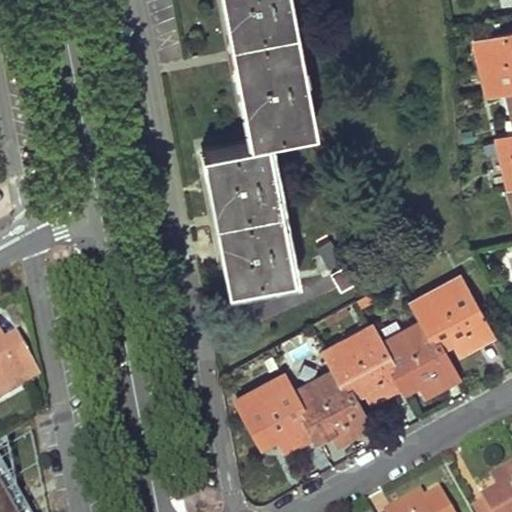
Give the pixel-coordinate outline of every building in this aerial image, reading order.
[(225,0),(235,47),(252,138),(203,148),(231,285),(285,274),(279,242),(284,241),(283,234),(278,234),(266,176),(270,175),(269,166),(265,166),(259,137),(306,127),(298,80),(302,79),(301,71),(295,72),(282,0),(225,0)] [(511,31),(474,40),(485,89),(489,89),(511,83),(511,31)] [(511,83),(489,89),(491,94),(507,91),(511,113),(511,83)] [(511,135),(498,139),(509,188),(511,187),(511,135)] [(358,280),(348,262),(331,271),(339,288),(358,280)] [(489,334),(459,277),(412,302),(422,321),(436,346),(450,338),(457,352),(474,342),(489,334)] [(436,346),(422,321),(379,345),(399,384),(414,376),(424,393),(437,386),(454,377),(436,346)] [(379,345),(367,327),(324,352),(335,369),(347,391),(361,384),(370,400),(383,393),(399,384),(379,345)] [(0,400),(41,378),(24,344),(11,352),(0,332),(0,400)] [(347,391),(335,369),(291,392),(312,431),(327,423),(337,442),(353,433),(366,426),(347,391)] [(291,392),(280,376),(237,401),(259,440),(273,431),(283,448),(299,439),(312,431),(291,392)] [(291,451),(299,474),(320,467),(312,444),(291,451)] [(0,511),(28,511),(0,458),(0,511)] [(511,511),(511,469),(510,470),(496,479),(506,496),(492,504),(496,511),(511,511)] [(449,511),(444,502),(429,511),(422,498),(408,506),(396,511),(449,511)]
